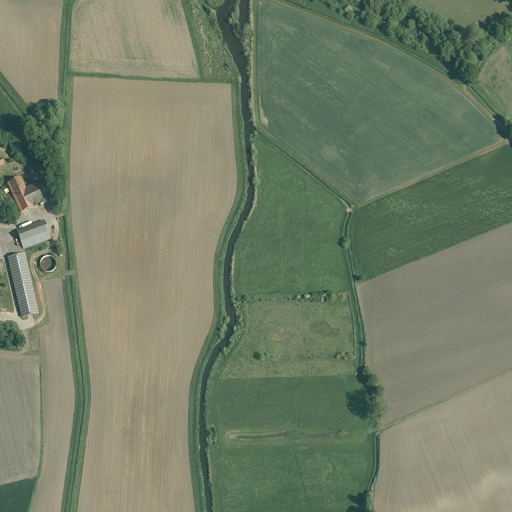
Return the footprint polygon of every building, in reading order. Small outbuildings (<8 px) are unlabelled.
[(21,179),(9,184),(22,213),(34,208),(26,189),(21,179)] [(43,182),(26,189),(34,208),(49,201),(44,191),(47,190),(43,182)] [(45,224),(18,234),(24,249),(51,238),(45,224)] [(25,255),(9,259),(22,317),(38,314),(25,255)] [(50,256),(49,256),(47,256),(46,257),(45,257),(43,258),(43,259),(42,259),(42,260),(41,261),(41,262),(41,263),(41,264),(41,266),(41,267),(41,268),(42,269),(43,270),(43,271),(44,271),(45,272),(46,272),(47,272),(48,273),(49,273),(50,272),(51,272),(52,272),(53,271),(54,270),(55,270),(56,269),(56,268),(57,267),(57,266),(57,265),(57,264),(57,263),(57,262),(56,261),(56,260),(55,259),(54,258),(53,257),(52,257),(50,256)]
